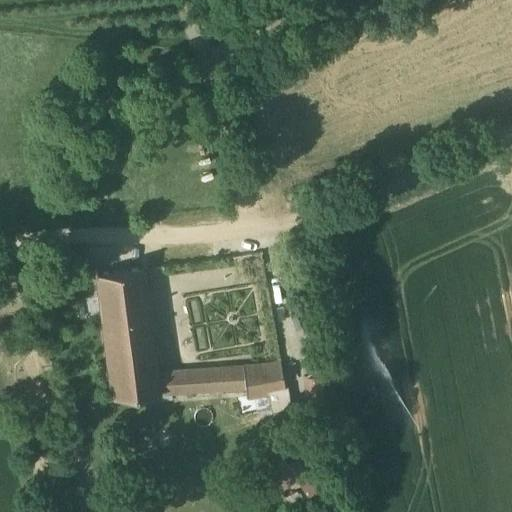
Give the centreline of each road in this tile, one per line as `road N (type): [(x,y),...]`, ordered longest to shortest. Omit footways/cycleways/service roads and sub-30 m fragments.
road 1 (track): [(0,251),(251,235),(511,135)]
road 2 (track): [(251,235),(175,0)]
